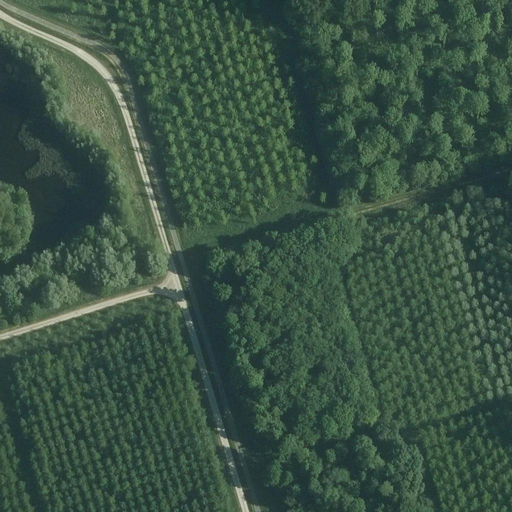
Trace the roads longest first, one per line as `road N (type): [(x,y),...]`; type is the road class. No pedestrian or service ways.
road 1 (track): [(179,282),(121,96),(103,63),(0,10)]
road 2 (track): [(247,511),(179,282)]
